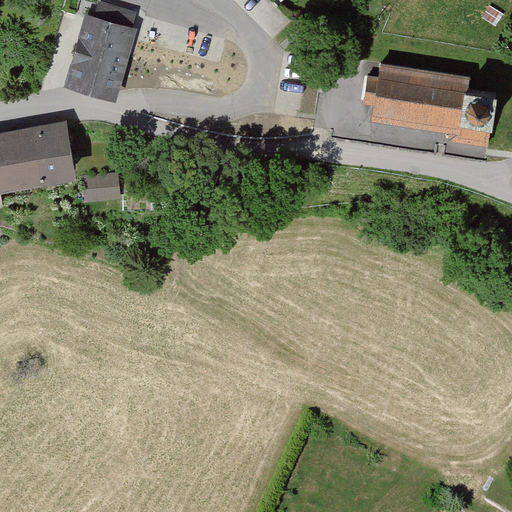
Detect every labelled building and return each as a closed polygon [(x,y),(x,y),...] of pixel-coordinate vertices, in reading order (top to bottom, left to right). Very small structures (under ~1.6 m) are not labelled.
[(95,17),(132,28),(136,12),(99,1),(95,17)] [(85,15),(67,79),(119,94),(135,40),(138,30),(132,28),(95,17),(85,15)] [(469,76),(381,64),(379,80),(366,78),(363,103),(376,105),(374,121),(456,132),(455,142),(488,146),(495,96),(467,92),(469,76)] [(62,124),(0,135),(0,191),(72,178),(62,124)] [(119,197),(117,175),(83,178),(85,200),(119,197)]
